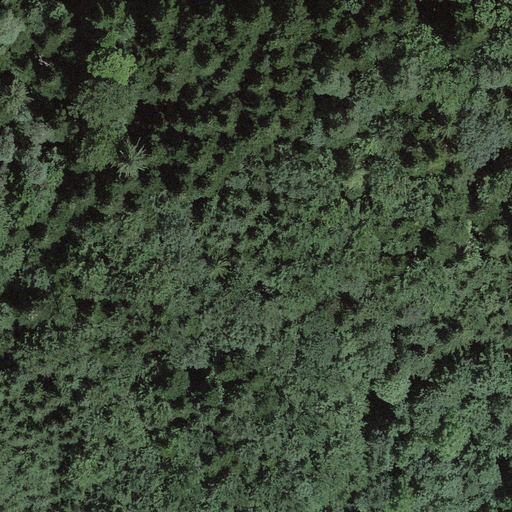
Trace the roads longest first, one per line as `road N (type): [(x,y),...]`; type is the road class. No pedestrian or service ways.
road 1 (track): [(0,261),(145,235),(511,54)]
road 2 (track): [(306,511),(367,400),(448,340),(511,329)]
